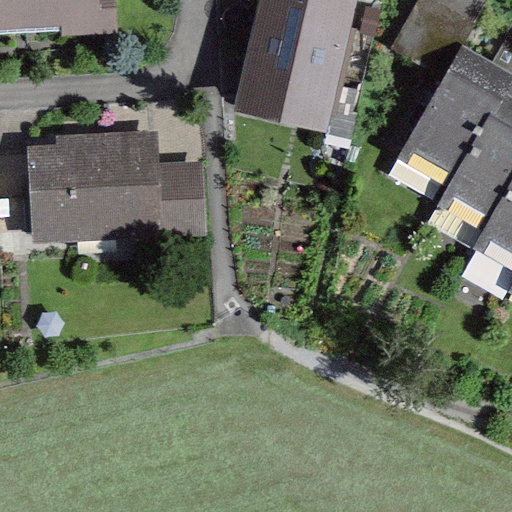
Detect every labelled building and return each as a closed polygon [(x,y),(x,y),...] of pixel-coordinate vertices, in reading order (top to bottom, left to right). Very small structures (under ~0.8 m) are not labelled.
[(2,0),(4,27),(101,21),(100,0),(2,0)] [(362,6),(332,0),(278,0),(258,109),(340,124),(362,6)] [(431,6),(401,58),(450,85),(466,57),(479,33),(431,6)] [(511,95),(511,83),(466,57),(450,85),(405,164),(456,193),(505,110),(511,95)] [(511,114),(505,110),(456,193),(441,217),(490,246),(511,207),(511,114)] [(163,148),(41,157),(48,245),(209,232),(204,176),(165,179),(163,148)] [(511,207),(490,246),(479,265),(511,284),(511,207)]
